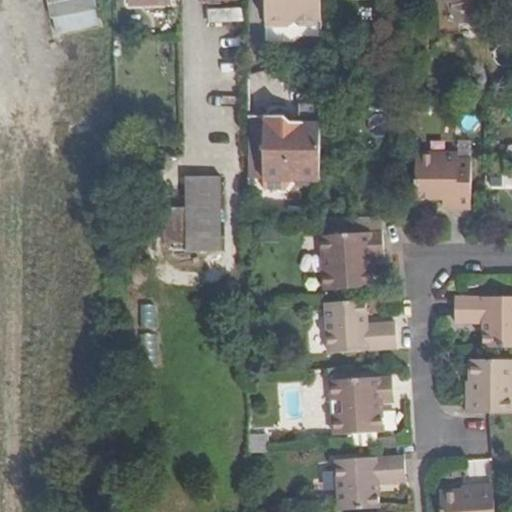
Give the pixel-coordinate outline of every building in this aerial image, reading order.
[(96,0),(48,0),(53,24),(56,24),(96,16),(99,16),(96,0)] [(291,21),(323,21),(323,0),(265,0),(265,28),(292,28),(291,21)] [(96,16),(56,24),(58,38),(99,31),(96,16)] [(114,89),(115,74),(64,72),(62,112),(96,113),(96,89),(114,89)] [(299,179),(322,179),(322,101),(300,102),(300,118),(285,118),(285,111),(264,112),(264,175),(263,190),(286,190),(299,179)] [(249,112),(249,130),(249,176),(264,175),(264,112),(249,112)] [(74,153),(100,153),(101,126),(62,125),(62,142),(75,142),(74,153)] [(457,155),(415,154),(416,202),(443,202),(443,210),(471,210),(471,159),(457,160),(457,155)] [(184,174),(185,245),(220,245),(221,173),(184,174)] [(382,234),(322,239),(326,292),(375,288),(373,262),(383,261),(382,234)] [(480,321),(480,350),(511,349),(511,295),(457,296),(457,321),(480,321)] [(368,302),(328,305),(331,358),(400,354),(398,325),(370,326),(368,302)] [(490,415),(511,415),(511,359),(473,360),(473,397),(468,397),(469,415),(490,415)] [(392,382),(333,386),(336,438),(385,436),(384,407),(394,407),(392,382)] [(341,511),(348,511),(381,510),(380,485),(404,483),(402,457),(338,460),(341,511)] [(443,511),(496,511),(495,488),(481,489),(481,495),(442,497),(443,511)]
